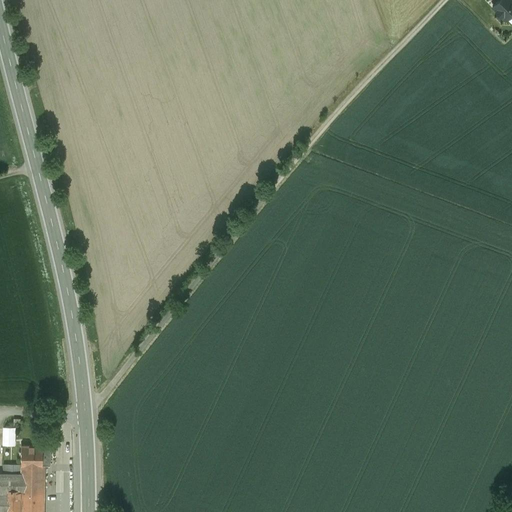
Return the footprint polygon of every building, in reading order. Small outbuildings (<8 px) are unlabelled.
[(511,0),(504,0),(495,10),(510,25),(511,22),(511,0)] [(15,428),(3,427),(3,436),(15,436),(15,428)] [(43,445),(22,445),(21,465),(21,466),(42,466),(42,465),(43,447),(43,445)] [(51,447),(43,447),(42,465),(50,465),(51,447)] [(21,465),(3,465),(4,473),(21,473),(21,466),(21,465)] [(41,511),(42,466),(21,466),(21,473),(21,489),(5,489),(4,511),(41,511)] [(4,473),(0,472),(0,511),(4,511),(5,489),(21,489),(21,473),(4,473)]
